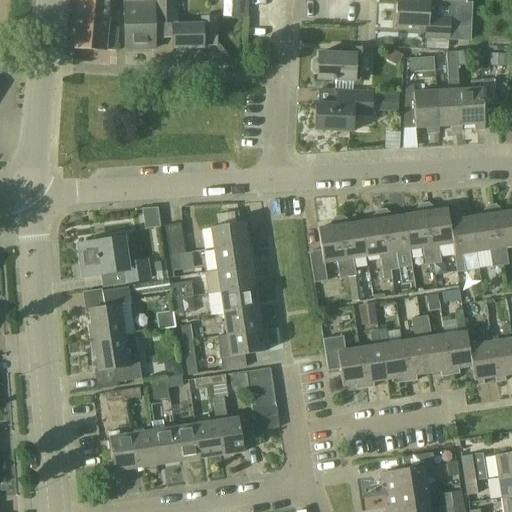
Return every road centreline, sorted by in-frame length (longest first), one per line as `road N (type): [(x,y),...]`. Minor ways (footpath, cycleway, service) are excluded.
road 1 (tertiary): [(59,511),(34,243),(19,192)]
road 2 (residential): [(64,511),(285,488),(299,473),(294,428)]
road 3 (residential): [(272,180),(19,192)]
road 4 (residential): [(511,160),(272,180)]
road 5 (tertiary): [(19,192),(33,168),(49,0)]
road 6 (residential): [(272,180),(282,0)]
road 7 (residential): [(294,428),(446,413)]
